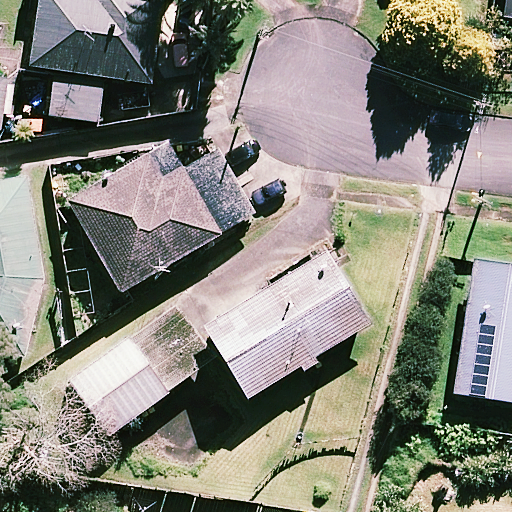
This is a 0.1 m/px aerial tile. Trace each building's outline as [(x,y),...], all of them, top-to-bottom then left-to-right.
[(37,0),(28,70),(53,74),(47,119),(96,125),(102,80),(149,87),(160,0),(37,0)] [(511,0),(503,0),(500,22),(511,23),(511,0)] [(251,218),(214,153),(159,184),(145,160),(66,206),(117,295),(251,218)] [(0,351),(27,346),(40,280),(25,180),(0,183),(0,351)] [(368,321),(318,250),(195,337),(175,309),(76,379),(113,431),(219,356),(252,403),(368,321)] [(511,267),(473,261),(453,393),(511,402),(511,267)]
